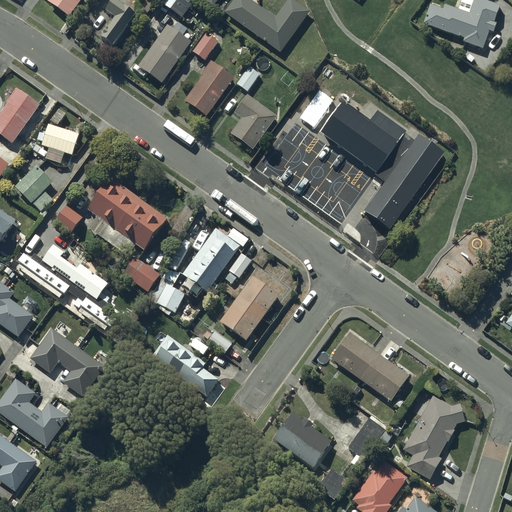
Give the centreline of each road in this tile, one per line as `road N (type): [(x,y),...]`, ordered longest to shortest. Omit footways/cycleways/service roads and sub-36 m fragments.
road 1 (residential): [(0,25),(345,268)]
road 2 (residential): [(345,268),(241,412)]
road 3 (residential): [(345,268),(457,349)]
